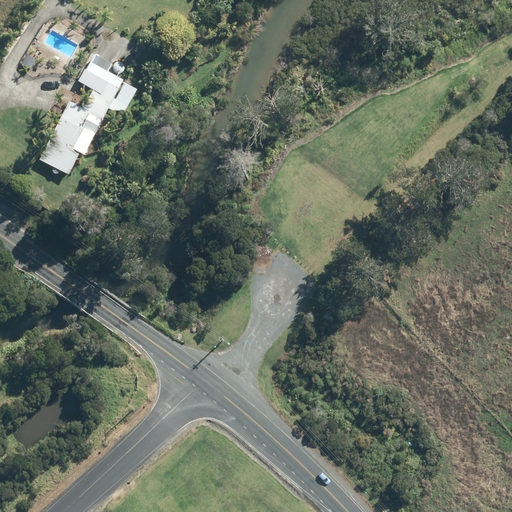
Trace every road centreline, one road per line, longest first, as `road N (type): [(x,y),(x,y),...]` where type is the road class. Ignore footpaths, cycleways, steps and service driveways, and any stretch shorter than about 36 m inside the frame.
road 1 (secondary): [(208,382),(0,235)]
road 2 (unclassified): [(63,511),(208,382)]
road 3 (secondary): [(347,511),(208,382)]
